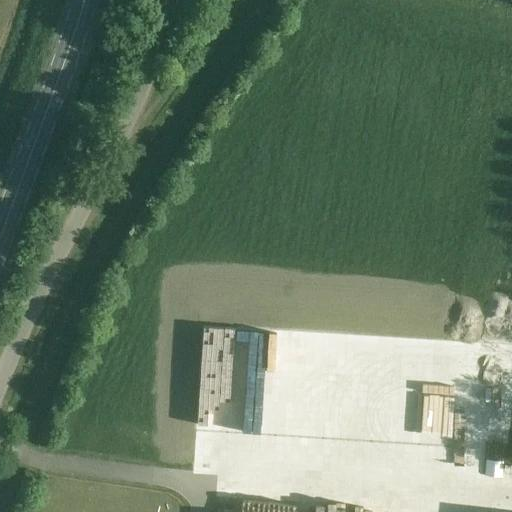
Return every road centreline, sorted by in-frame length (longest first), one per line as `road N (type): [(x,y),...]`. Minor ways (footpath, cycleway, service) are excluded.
road 1 (unclassified): [(0,384),(157,56),(170,0)]
road 2 (secondary): [(0,230),(83,0)]
road 3 (unclassified): [(0,441),(47,463),(183,479),(198,486),(206,511)]
